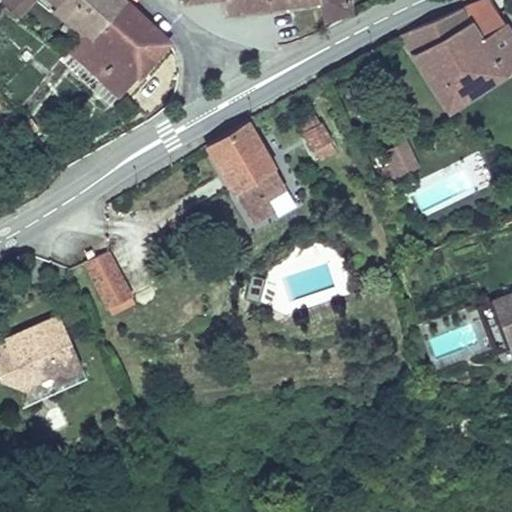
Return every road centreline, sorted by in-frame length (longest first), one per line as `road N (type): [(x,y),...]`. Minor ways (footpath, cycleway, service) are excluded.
road 1 (tertiary): [(0,240),(245,90)]
road 2 (tertiary): [(245,90),(424,0)]
road 3 (unclassified): [(245,90),(147,0)]
